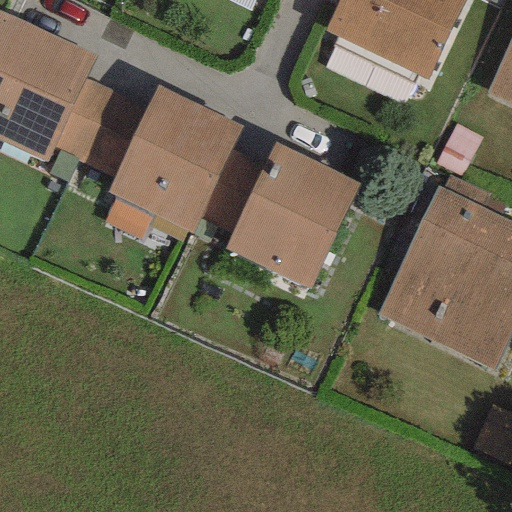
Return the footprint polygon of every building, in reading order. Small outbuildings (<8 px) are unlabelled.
[(336,0),(321,31),(425,81),(463,0),(336,0)] [(93,59),(0,14),(0,140),(44,162),(52,145),(84,79),(93,59)] [(511,32),(484,93),(511,105),(511,32)] [(146,108),(84,79),(52,145),(114,174),(146,108)] [(241,128),(156,87),(146,108),(114,174),(105,193),(191,234),(199,217),(230,152),(241,128)] [(358,184),(272,143),(261,167),(230,232),(222,250),(307,289),(358,184)] [(261,167),(230,152),(199,217),(230,232),(261,167)] [(436,187),(375,314),(491,370),(511,327),(511,224),(498,217),(505,203),(447,175),(440,189),(436,187)]
